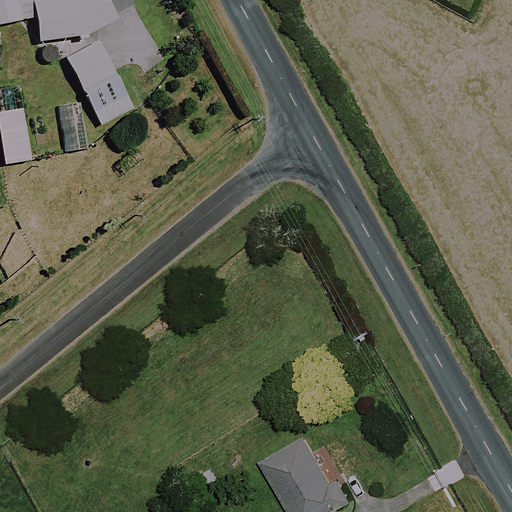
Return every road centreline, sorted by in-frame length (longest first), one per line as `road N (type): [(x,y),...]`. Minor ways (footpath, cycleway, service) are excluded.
road 1 (unclassified): [(312,127),(511,484)]
road 2 (residential): [(312,127),(0,382)]
road 3 (unclassified): [(242,0),(312,127)]
